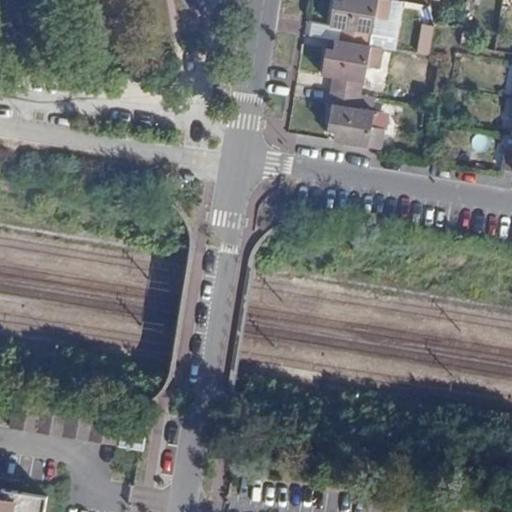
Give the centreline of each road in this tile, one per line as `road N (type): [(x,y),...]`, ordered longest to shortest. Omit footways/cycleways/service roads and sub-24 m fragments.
road 1 (residential): [(511,198),(238,156)]
road 2 (residential): [(238,156),(0,123)]
road 3 (residential): [(201,381),(238,156)]
road 4 (residential): [(181,502),(100,489),(77,454),(0,439)]
road 5 (residential): [(238,156),(263,0)]
road 6 (residential): [(201,381),(181,502)]
